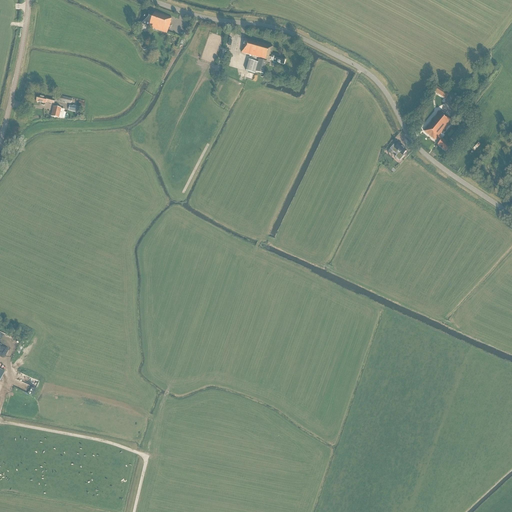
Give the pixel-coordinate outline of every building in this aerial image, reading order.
[(153,28),(152,28),(167,33),(170,23),(171,18),(154,12),(154,13),(146,10),(141,24),(153,28)] [(273,48),(269,46),(245,39),(241,53),(269,61),(270,60),(273,61),(272,62),(284,65),(286,60),(274,56),(271,56),(273,48)] [(254,74),(257,63),(248,60),(245,71),(254,74)] [(267,62),(259,60),(255,72),(263,74),(267,62)] [(433,91),(446,100),(449,94),(450,92),(441,86),(439,88),(436,86),(433,91)] [(41,103),(41,105),(42,105),(44,106),(45,105),(45,104),(46,101),(54,103),(55,100),(55,98),(53,97),(52,100),(37,96),(36,102),(41,103)] [(73,99),(58,96),(57,101),(71,104),(73,99)] [(53,107),(51,117),(59,119),(61,109),(53,107)] [(439,137),(438,136),(441,132),(442,133),(452,121),(444,114),(444,115),(440,111),(423,131),(435,141),(436,139),(440,143),(437,145),(446,152),(450,148),(445,144),(446,143),(439,137)] [(451,139),(460,147),(472,133),(462,125),(451,139)] [(395,144),(388,152),(390,149),(397,155),(397,156),(395,158),(399,161),(399,162),(401,160),(405,156),(404,155),(404,156),(404,155),(407,151),(399,144),(397,146),(395,144)]
